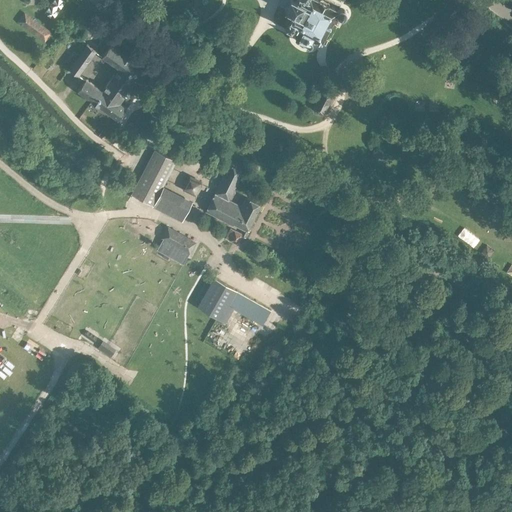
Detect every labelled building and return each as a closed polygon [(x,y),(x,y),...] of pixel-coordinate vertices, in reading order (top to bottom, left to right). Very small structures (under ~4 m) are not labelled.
[(345,14),(345,12),(345,11),(344,10),(342,9),(341,9),(340,9),(339,10),(321,0),(296,0),(296,1),(295,0),(287,0),(284,8),(292,12),(288,18),(286,18),(284,23),(284,25),(289,28),(292,26),(301,30),(299,34),(297,34),(295,34),(294,36),(295,38),(296,39),(298,39),(299,38),(306,42),(306,43),(307,45),(308,45),(309,45),(311,44),(311,43),(311,42),(311,41),(313,36),(322,40),(333,19),(339,23),(342,16),(344,15),(345,14)] [(52,32),(24,11),(17,21),(45,41),(52,32)] [(86,43),(68,68),(79,75),(97,50),(86,43)] [(102,90),(84,77),(75,90),(116,119),(124,109),(117,104),(134,79),(141,84),(148,74),(107,45),(100,54),(102,56),(101,56),(117,68),(102,90)] [(45,52),(38,61),(47,68),(54,59),(45,52)] [(323,89),(312,109),(323,115),(334,95),(323,89)] [(104,139),(105,138),(112,144),(116,138),(103,128),(98,135),(104,139)] [(178,161),(155,149),(132,192),(154,205),(164,187),(178,161)] [(245,231),(258,204),(244,197),(239,207),(226,200),(241,171),(229,165),(206,211),(231,223),(232,223),(242,228),(239,232),(229,227),(225,237),(236,243),(240,234),(245,236),(247,231),(245,231)] [(194,194),(201,181),(188,175),(181,187),(194,194)] [(164,187),(154,205),(184,221),(193,203),(164,187)] [(163,237),(157,248),(164,252),(162,256),(167,259),(170,255),(183,262),(188,250),(193,241),(167,226),(162,236),(163,237)] [(150,258),(154,252),(147,248),(143,255),(150,258)] [(225,317),(231,306),(235,300),(265,318),(273,305),(226,279),(214,272),(198,301),(225,317)] [(86,329),(83,335),(94,342),(97,337),(86,329)] [(103,340),(97,348),(110,357),(116,349),(103,340)]
